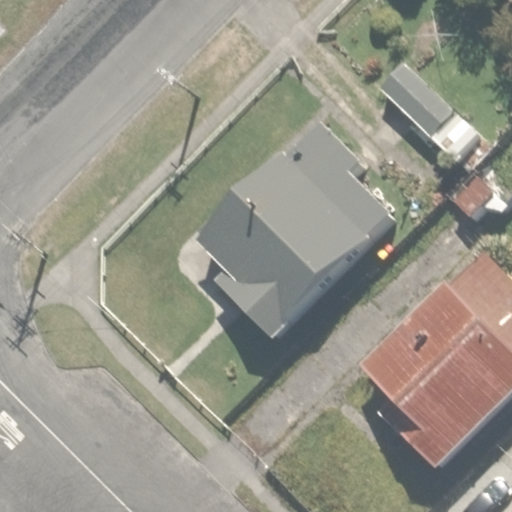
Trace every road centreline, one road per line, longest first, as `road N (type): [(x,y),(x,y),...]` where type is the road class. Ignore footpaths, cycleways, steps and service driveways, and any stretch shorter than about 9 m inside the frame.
road 1 (residential): [(0,174),(168,0)]
road 2 (residential): [(0,367),(145,511)]
